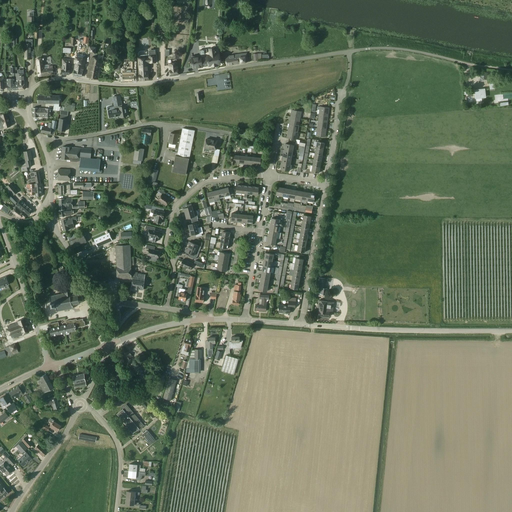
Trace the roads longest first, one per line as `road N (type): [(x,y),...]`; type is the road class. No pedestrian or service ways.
road 1 (residential): [(166,309),(173,265),(165,244),(175,204),(206,180),(270,176)]
road 2 (unclassified): [(164,80),(349,51)]
road 3 (residential): [(59,139),(146,123),(230,133)]
road 4 (tertiary): [(360,328),(511,330)]
road 5 (residential): [(301,326),(326,184)]
road 6 (residential): [(31,89),(63,78),(164,80)]
road 7 (tertiary): [(11,511),(80,403)]
road 8 (unclassified): [(470,64),(400,49),(349,51)]
road 9 (residential): [(115,511),(118,448),(80,403)]
